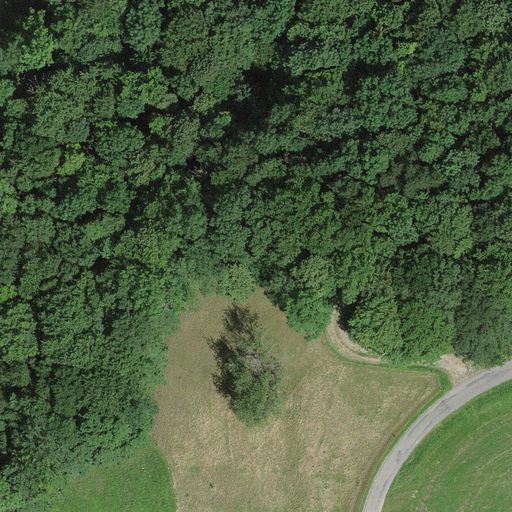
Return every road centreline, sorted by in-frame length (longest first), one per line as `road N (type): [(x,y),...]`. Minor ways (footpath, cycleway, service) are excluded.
road 1 (track): [(490,374),(366,357),(341,343),(329,306),(363,280),(411,261),(511,243)]
road 2 (unclassified): [(511,370),(490,374),(421,423),(384,467),(369,511)]
